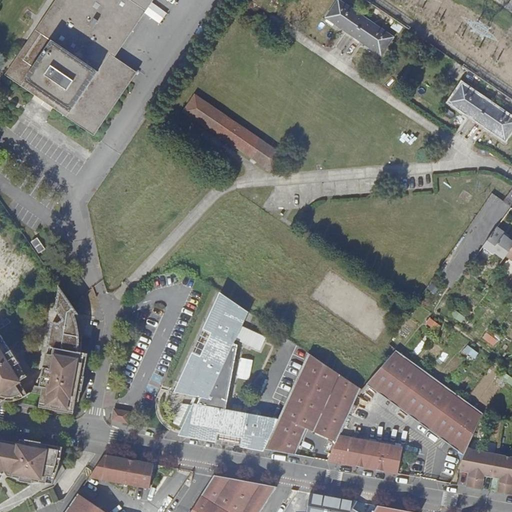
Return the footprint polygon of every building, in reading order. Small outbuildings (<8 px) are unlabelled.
[(62,0),(13,76),(37,92),(39,90),(58,102),(57,105),(96,130),(132,74),(125,69),(124,71),(108,60),(147,0),(62,0)] [(394,36),(341,0),(338,0),(327,16),(382,54),(394,36)] [(161,20),(168,10),(154,1),(147,11),(161,20)] [(383,11),(369,1),(364,8),(379,17),(383,11)] [(511,128),(511,116),(463,83),(451,101),(505,138),(511,128)] [(507,95),(493,86),(488,93),(502,102),(507,95)] [(285,155),(198,95),(188,110),(255,156),(253,159),(258,162),(260,160),(275,170),(285,155)] [(497,227),(482,247),(493,254),(493,252),(502,259),(505,255),(511,244),(511,240),(507,238),(503,234),(504,232),(497,227)] [(38,237),(31,242),(35,246),(39,253),(45,248),(38,237)] [(75,310),(64,292),(57,298),(61,304),(54,308),(57,312),(59,312),(61,311),(62,311),(63,311),(65,311),(67,311),(68,311),(70,311),(72,312),(75,310)] [(249,312),(223,293),(206,330),(208,331),(212,333),(201,356),(197,354),(195,353),(180,387),(189,391),(187,394),(198,396),(201,397),(198,405),(194,404),(194,405),(191,410),(180,434),(217,441),(219,436),(224,437),(223,442),(255,448),(258,434),(245,432),(246,428),(258,430),(262,417),(239,412),(226,410),(218,408),(222,399),(228,402),(238,345),(233,342),(234,340),(236,341),(249,312)] [(59,312),(57,312),(63,320),(71,315),(72,317),(73,319),(78,315),(78,313),(75,310),(72,312),(70,311),(68,311),(67,311),(65,311),(63,311),(62,311),(61,311),(59,312)] [(63,320),(59,323),(57,323),(56,323),(55,323),(53,324),(52,325),(48,347),(51,348),(50,354),(48,363),(46,371),(49,372),(47,380),(42,379),(40,388),(44,388),(40,408),(74,414),(76,402),(81,403),(84,384),(86,372),(89,355),(79,353),(79,350),(80,347),(80,344),(80,340),(80,336),(78,335),(77,332),(77,329),(76,327),(76,324),(75,322),(74,320),(73,319),(72,317),(71,315),(63,320)] [(212,333),(208,331),(197,354),(201,356),(212,333)] [(0,394),(20,382),(28,377),(19,364),(17,365),(16,364),(15,363),(14,363),(13,362),(11,362),(9,362),(7,359),(13,354),(0,333),(0,394)] [(399,351),(396,349),(367,384),(464,455),(469,442),(482,412),(399,351)] [(241,372),(253,375),(259,356),(247,352),(241,372)] [(19,364),(13,354),(7,359),(9,362),(11,362),(13,362),(14,363),(15,363),(16,364),(17,365),(19,364)] [(271,418),(264,450),(265,450),(283,453),(295,456),(308,429),(315,432),(341,374),(311,354),(279,420),(271,418)] [(360,387),(341,374),(315,432),(338,442),(360,387)] [(20,382),(0,394),(0,400),(6,401),(9,401),(13,401),(16,400),(21,398),(25,397),(28,396),(20,382)] [(226,410),(228,402),(222,399),(218,408),(226,410)] [(191,410),(194,405),(183,403),(173,424),(183,428),(191,410)] [(130,412),(114,409),(112,420),(128,424),(130,412)] [(271,418),(262,417),(258,430),(246,428),(245,432),(258,434),(255,448),(264,450),(271,418)] [(342,436),(330,462),(349,465),(351,438),(342,436)] [(403,448),(351,438),(349,465),(358,466),(398,473),(403,448)] [(34,441),(21,439),(20,443),(0,439),(0,467),(0,468),(4,473),(8,470),(14,472),(17,474),(23,478),(25,474),(29,476),(28,479),(34,483),(39,482),(43,483),(44,478),(49,479),(54,470),(58,454),(58,446),(34,441)] [(461,460),(460,466),(469,468),(469,472),(466,485),(477,487),(481,488),(484,474),(485,471),(500,474),(496,491),(499,491),(507,493),(511,494),(511,492),(511,455),(474,448),(469,442),(464,455),(461,460)] [(44,478),(43,483),(52,484),(56,475),(59,468),(61,461),(62,453),(63,447),(58,446),(58,454),(54,470),(49,479),(44,478)] [(90,478),(102,480),(107,456),(105,455),(90,478)] [(155,465),(107,456),(102,480),(150,490),(155,465)] [(8,470),(4,473),(6,475),(13,476),(19,481),(32,483),(34,483),(28,479),(29,476),(25,474),(23,478),(17,474),(14,472),(8,470)] [(243,482),(214,476),(191,511),(260,511),(276,488),(243,482)] [(66,511),(105,511),(79,494),(66,511)] [(318,495),(311,494),(308,511),(351,511),(358,502),(318,495)]
